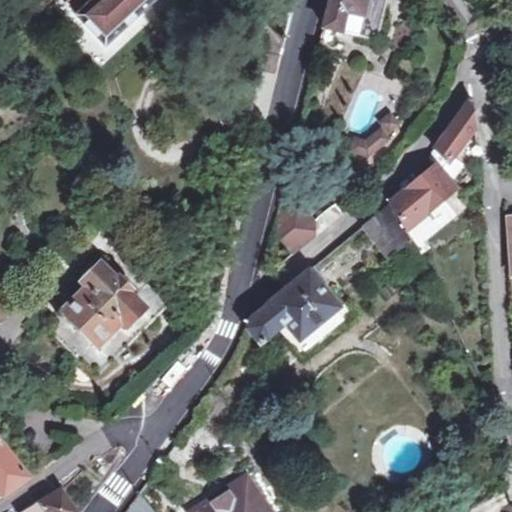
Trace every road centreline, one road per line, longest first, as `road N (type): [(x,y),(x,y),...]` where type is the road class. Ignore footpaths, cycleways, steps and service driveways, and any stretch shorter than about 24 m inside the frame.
road 1 (residential): [(234,295),(272,282),(417,150),(485,56)]
road 2 (residential): [(511,402),(485,56)]
road 3 (secondary): [(234,295),(306,0)]
road 4 (residential): [(0,507),(133,423),(152,437)]
road 5 (secondary): [(152,437),(234,295)]
